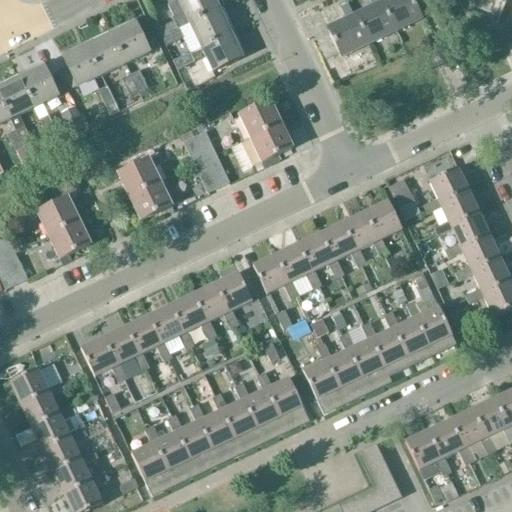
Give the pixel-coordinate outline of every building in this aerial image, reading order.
[(178,32),(189,27),(220,12),(213,0),(182,0),(178,2),(185,18),(173,23),(178,32)] [(411,0),(388,0),(381,4),(395,33),(422,20),(411,0)] [(368,46),(395,33),(381,4),(354,16),(368,46)] [(345,20),(352,16),(347,5),(339,9),(345,20)] [(193,35),(201,50),(231,36),(220,12),(189,27),(178,32),(182,40),(193,35)] [(354,16),(327,29),(341,58),(368,46),(354,16)] [(163,39),(178,32),(173,23),(159,31),(163,39)] [(135,25),(111,37),(125,67),(150,56),(135,25)] [(167,47),(182,40),(178,32),(163,39),(167,47)] [(243,60),(231,36),(201,50),(189,56),(194,65),(205,59),(212,75),(243,60)] [(87,48),(102,79),(125,67),(111,37),(87,48)] [(102,79),(87,48),(63,60),(77,90),(102,79)] [(174,63),(179,72),(194,65),(189,56),(174,63)] [(34,111),(58,99),(44,69),(19,81),(34,111)] [(139,74),(131,78),(139,95),(147,91),(139,74)] [(123,82),(131,99),(139,95),(131,78),(123,82)] [(19,81),(0,89),(0,101),(10,122),(15,133),(24,129),(19,118),(34,111),(19,81)] [(107,90),(99,93),(106,110),(115,106),(107,90)] [(0,126),(9,123),(10,122),(0,101),(0,126)] [(239,119),(250,142),(281,127),(270,104),(239,119)] [(61,115),(72,137),(85,131),(74,109),(61,115)] [(48,117),(39,121),(47,138),(56,134),(48,117)] [(250,142),(261,165),(292,151),(281,127),(250,142)] [(24,129),(15,133),(23,150),(32,146),(24,129)] [(7,137),(15,154),(23,150),(15,133),(7,137)] [(218,160),(205,135),(195,140),(207,165),(218,160)] [(196,171),(207,165),(195,140),(184,145),(196,171)] [(207,165),(219,191),(230,186),(218,160),(207,165)] [(118,177),(129,200),(160,185),(149,162),(118,177)] [(196,171),(208,196),(219,191),(207,165),(196,171)] [(469,194),(458,171),(429,185),(437,201),(440,208),(469,194)] [(395,201),(410,195),(405,182),(389,189),(395,201)] [(171,208),(160,185),(129,200),(141,223),(171,208)] [(479,216),(469,194),(440,208),(437,201),(423,207),(427,217),(441,210),(448,224),(451,230),(479,216)] [(37,215),(49,239),(79,224),(68,201),(37,215)] [(388,204),(365,215),(379,243),(373,246),(379,259),(388,255),(381,242),(401,232),(388,204)] [(366,266),(359,252),(373,246),(379,243),(365,215),(343,226),(356,253),(351,255),(358,270),(366,266)] [(451,233),(458,247),(461,253),(490,239),(479,216),(451,230),(448,224),(434,230),(438,239),(451,233)] [(49,239),(60,262),(90,247),(79,224),(49,239)] [(343,226),(320,236),(333,264),(328,267),(335,281),(344,277),(337,262),(351,255),(356,253),(343,226)] [(0,250),(5,262),(16,256),(4,231),(0,233),(0,250)] [(328,267),(333,264),(320,236),(298,247),(311,275),(306,278),(312,292),(320,288),(314,274),(328,267)] [(461,255),(468,269),(471,275),(500,261),(490,239),(461,253),(458,247),(444,253),(448,261),(461,255)] [(298,247),(275,258),(289,286),(283,289),(290,303),(298,298),(292,285),(306,278),(311,275),(298,247)] [(5,262),(17,287),(28,282),(16,256),(5,262)] [(253,269),(266,297),(283,289),(289,286),(275,258),(253,269)] [(511,284),(500,261),(471,275),(468,269),(454,275),(459,284),(472,278),(479,292),(481,298),(511,284)] [(0,263),(0,279),(6,292),(17,287),(5,262),(0,263)] [(430,289),(422,273),(413,278),(420,294),(430,289)] [(238,276),(216,286),(229,315),(223,318),(230,331),(238,328),(231,314),(252,304),(238,276)] [(481,298),(479,292),(465,298),(468,306),(482,300),(492,321),(511,311),(511,285),(511,284),(481,298)] [(369,285),(355,292),(358,298),(371,291),(369,285)] [(223,318),(229,315),(216,286),(193,297),(207,325),(200,329),(207,342),(216,338),(209,324),(223,318)] [(401,292),(393,296),(398,308),(406,304),(401,292)] [(200,329),(207,325),(193,297),(171,308),(184,336),(179,339),(185,352),(194,348),(187,335),(200,329)] [(412,322),(399,328),(393,331),(407,360),(429,350),(415,320),(421,317),(415,304),(406,308),(412,322)] [(179,339),(184,336),(171,308),(148,319),(162,347),(156,350),(163,363),(171,359),(165,346),(179,339)] [(471,330),(461,308),(448,314),(458,336),(471,330)] [(421,317),(415,320),(429,350),(452,339),(438,309),(421,317)] [(293,328),(285,312),(276,317),(284,333),(288,331),(293,328)] [(376,339),(370,342),(384,371),(407,360),(393,331),(399,328),(392,315),(384,319),(390,333),(376,339)] [(149,370),(142,357),(156,350),(162,347),(148,319),(126,329),(139,358),(134,360),(141,374),(149,370)] [(293,328),(288,331),(294,342),(312,334),(306,322),(293,328)] [(376,339),(369,326),(361,330),(367,343),(354,350),(348,353),(362,382),(384,371),(370,342),(376,339)] [(120,367),(134,360),(139,358),(126,329),(103,340),(117,369),(112,371),(118,385),(126,381),(120,367)] [(331,361),(325,363),(339,393),(362,382),(348,353),(354,350),(347,337),(339,341),(345,354),(331,361)] [(112,371),(117,369),(103,340),(81,351),(94,380),(112,371)] [(272,345),(263,349),(270,365),(280,360),(272,345)] [(322,365),(303,374),(317,403),(339,393),(325,363),(331,361),(325,348),(315,352),(322,365)] [(47,391),(38,372),(9,386),(20,408),(49,394),(52,400),(65,393),(61,385),(47,391)] [(249,399),(243,401),(257,432),(280,421),(265,391),(271,388),(265,375),(256,379),(262,392),(249,399)] [(288,380),(271,388),(265,391),(280,421),(302,410),(288,380)] [(226,409),(220,412),(235,442),(257,432),(243,401),(249,399),(243,386),(234,390),(240,403),(226,409)] [(511,392),(494,401),(508,430),(504,433),(510,446),(511,445),(511,429),(511,428),(511,392)] [(52,400),(49,394),(20,408),(31,431),(60,417),(62,422),(76,416),(72,407),(58,414),(52,400)] [(212,401),(218,414),(204,420),(198,423),(212,453),(235,442),(220,412),(226,409),(220,396),(212,401)] [(113,397),(104,401),(111,417),(121,413),(113,397)] [(496,453),(490,440),(504,433),(508,430),(494,401),(472,412),(486,442),(480,444),(487,457),(496,453)] [(181,431),(176,434),(190,464),(212,453),(198,423),(204,420),(198,407),(189,411),(196,424),(181,431)] [(450,423),(464,452),(458,455),(464,468),(473,463),(467,451),(480,444),(486,442),(472,412),(450,423)] [(62,422),(60,417),(31,431),(41,453),(70,439),(73,445),(87,439),(83,429),(68,436),(62,422)] [(159,442),(153,445),(167,475),(190,464),(176,434),(181,431),(175,418),(166,423),(172,436),(159,442)] [(427,434),(441,463),(436,465),(442,479),(450,475),(445,461),(458,455),(464,452),(450,423),(427,434)] [(151,446),(131,456),(145,485),(167,475),(153,445),(159,442),(153,429),(144,433),(151,446)] [(405,444),(419,474),(436,465),(441,463),(427,434),(405,444)] [(70,439),(41,453),(52,476),(81,462),(84,467),(98,460),(94,452),(79,458),(73,445),(70,439)] [(94,490),(108,483),(104,475),(91,481),(84,467),(81,462),(52,476),(63,498),(92,484),(94,490)] [(511,471),(508,463),(499,467),(504,477),(511,472),(511,471)] [(135,480),(119,487),(124,498),(140,491),(135,480)] [(94,490),(92,484),(63,498),(69,511),(92,511),(103,507),(94,490)] [(444,502),(437,487),(428,492),(435,507),(444,502)]
